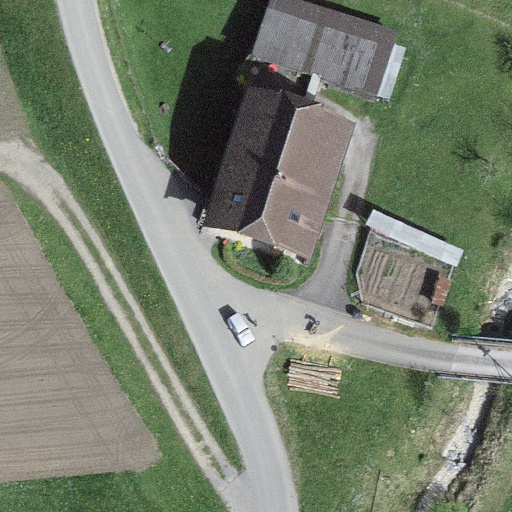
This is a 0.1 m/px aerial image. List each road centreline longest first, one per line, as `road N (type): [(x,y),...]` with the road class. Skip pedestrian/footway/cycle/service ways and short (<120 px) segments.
road 1 (track): [(0,157),(53,186),(210,458),(252,511)]
road 2 (track): [(511,365),(411,352),(192,301)]
road 3 (track): [(192,301),(123,145),(74,0)]
road 4 (track): [(275,511),(245,417),(192,301)]
